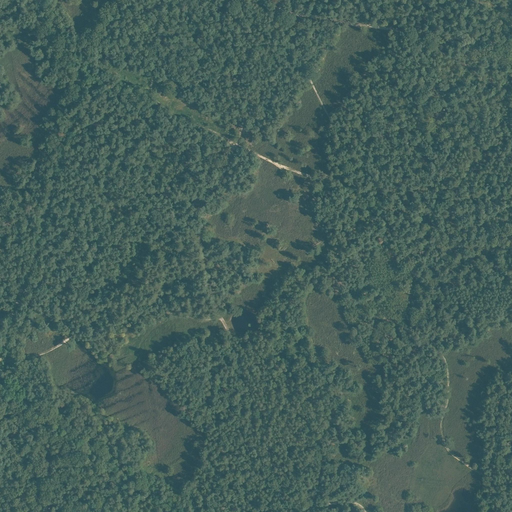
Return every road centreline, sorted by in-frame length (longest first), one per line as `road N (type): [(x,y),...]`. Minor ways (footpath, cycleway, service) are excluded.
road 1 (unknown): [(511,289),(444,281),(462,195),(415,172),(334,99),(271,12)]
road 2 (unclassified): [(0,353),(78,85),(71,51),(37,0)]
road 3 (unclassified): [(182,511),(0,383)]
